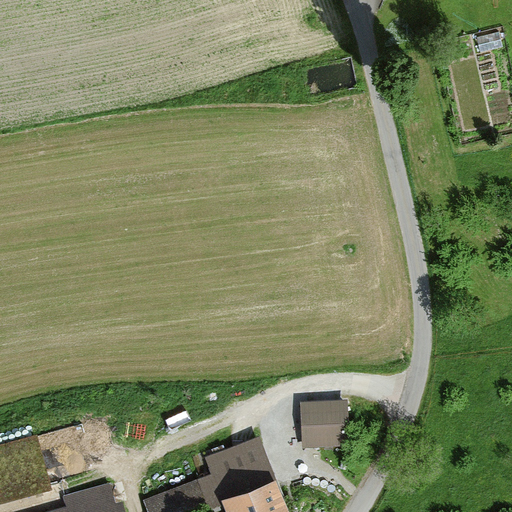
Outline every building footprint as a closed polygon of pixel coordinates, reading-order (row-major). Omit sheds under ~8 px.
[(352,401),(305,402),(306,449),(353,447),(352,401)] [(41,434),(0,445),(0,502),(56,486),(41,434)] [(233,493),(240,511),(302,511),(287,472),(233,493)] [(210,473),(148,503),(152,511),(204,511),(224,503),(210,473)] [(114,485),(66,497),(69,505),(42,511),(133,511),(130,498),(119,501),(114,485)]
